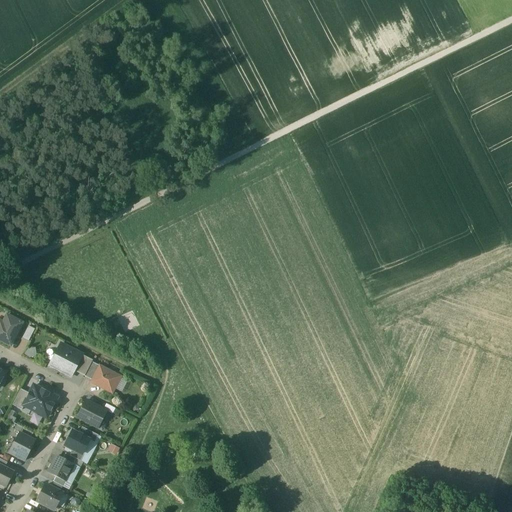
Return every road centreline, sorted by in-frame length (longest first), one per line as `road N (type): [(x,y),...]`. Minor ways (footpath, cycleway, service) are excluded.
road 1 (track): [(0,272),(511,20)]
road 2 (track): [(381,511),(418,409),(284,131)]
road 3 (residential): [(0,352),(71,392),(13,511)]
